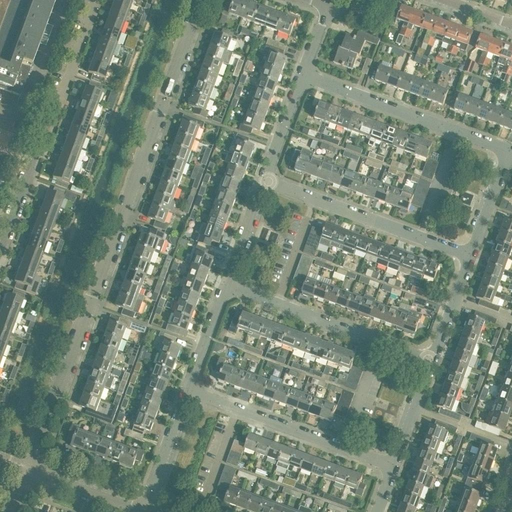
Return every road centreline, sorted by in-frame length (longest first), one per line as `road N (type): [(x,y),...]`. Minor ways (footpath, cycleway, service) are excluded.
road 1 (residential): [(31,471),(203,0)]
road 2 (residential): [(506,151),(302,75)]
road 3 (residential): [(468,256),(264,181)]
road 4 (residential): [(431,359),(227,285)]
road 5 (residential): [(391,467),(188,391)]
road 6 (residential): [(0,253),(46,123)]
road 7 (residential): [(143,511),(188,391)]
road 8 (residential): [(25,116),(68,0)]
